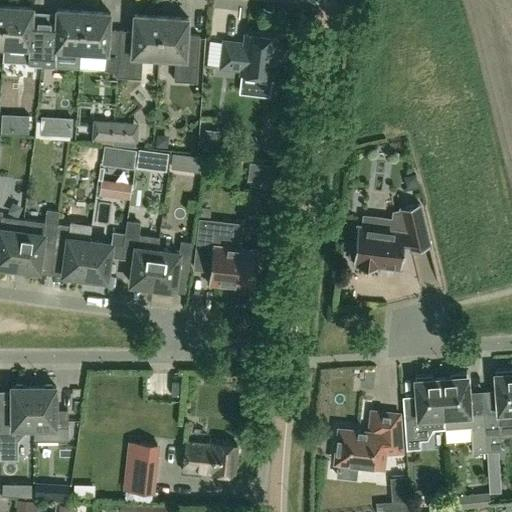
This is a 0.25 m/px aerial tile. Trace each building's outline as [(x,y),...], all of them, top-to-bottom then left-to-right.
[(41,66),(44,25),(32,25),(33,8),(6,6),(3,47),(29,48),(28,65),(41,66)] [(81,58),(84,11),(57,9),(56,26),(44,25),(41,66),(54,67),(55,57),(55,52),(80,53),(79,58),(81,58)] [(117,77),(120,30),(109,30),(110,13),(84,11),(81,58),(106,60),(105,70),(117,71),(117,77)] [(142,57),(159,58),(161,16),(134,14),(133,31),(120,30),(117,77),(141,78),(142,57)] [(189,18),(161,16),(159,58),(176,59),(174,80),(197,82),(200,36),(188,35),(189,18)] [(277,38),(255,35),(246,34),(245,47),(239,46),(239,43),(224,41),(221,67),(242,70),(242,74),(255,76),(272,78),(274,63),(277,63),(279,50),(276,50),(277,38)] [(7,123),(30,123),(31,109),(7,109),(7,123)] [(77,133),(76,110),(45,111),(46,134),(77,133)] [(113,140),(127,141),(128,123),(114,123),(113,140)] [(132,195),(133,178),(103,176),(102,193),(132,195)] [(356,264),(356,265),(378,268),(379,266),(401,269),(404,247),(410,246),(411,250),(430,245),(420,203),(401,208),(401,210),(394,212),(393,219),(364,216),(363,226),(357,225),(355,246),(351,245),(350,258),(354,259),(353,263),(356,264)] [(54,249),(57,224),(58,219),(59,211),(47,209),(46,217),(45,222),(23,219),(17,268),(39,271),(42,247),(54,249)] [(0,265),(17,268),(23,219),(2,216),(2,211),(0,211),(0,265)] [(257,249),(255,249),(219,245),(222,222),(200,220),(195,268),(211,270),(210,278),(209,278),(208,284),(238,287),(238,285),(253,287),(255,270),(257,249)] [(85,277),(90,240),(68,237),(70,225),(57,224),(54,249),(66,250),(63,274),(85,277)] [(122,258),(125,233),(113,232),(111,243),(90,240),(85,277),(107,280),(110,256),(122,258)] [(152,286),(158,250),(136,246),(137,235),(125,233),(122,258),(134,260),(130,283),(152,286)] [(179,253),(158,250),(152,286),(174,289),(178,266),(190,267),(193,243),(181,241),(179,253)] [(510,411),(511,411),(511,367),(495,369),(498,417),(484,418),(486,451),(488,451),(489,463),(498,462),(497,450),(502,450),(500,424),(510,423),(510,411)] [(449,372),(450,377),(441,378),(445,428),(471,426),(473,452),(486,451),(484,418),(470,419),(467,371),(449,372)] [(445,428),(441,378),(433,378),(432,374),(415,375),(418,415),(404,416),(406,449),(421,448),(420,440),(428,440),(433,429),(445,428)] [(34,427),(34,386),(11,386),(11,410),(0,410),(0,460),(19,460),(19,441),(26,434),(26,427),(34,427)] [(68,434),(68,410),(56,410),(56,386),(34,386),(34,427),(56,427),(56,434),(68,434)] [(339,428),(335,462),(383,467),(384,453),(402,452),(400,414),(371,410),(369,432),(339,428)] [(154,493),(160,444),(129,441),(123,490),(154,493)] [(216,444),(186,441),(183,471),(234,476),(238,445),(216,442),(216,444)] [(123,511),(155,511),(156,504),(124,503),(123,511)]
